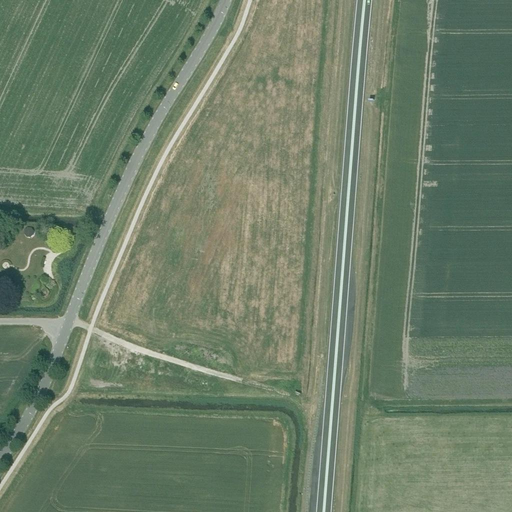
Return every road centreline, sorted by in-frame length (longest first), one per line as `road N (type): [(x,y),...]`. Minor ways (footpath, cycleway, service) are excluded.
road 1 (tertiary): [(0,459),(48,375),(136,157),(227,0)]
road 2 (trunk): [(323,511),(364,0)]
